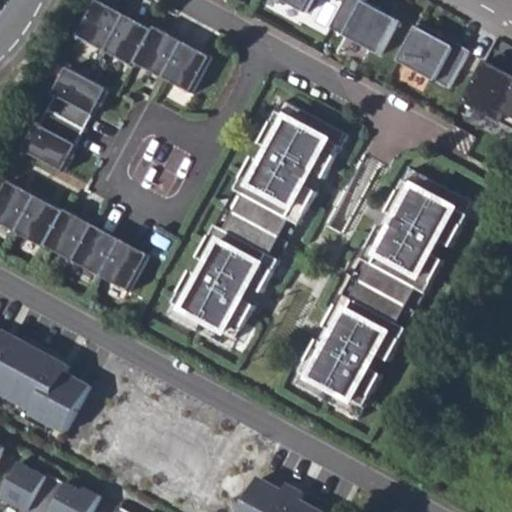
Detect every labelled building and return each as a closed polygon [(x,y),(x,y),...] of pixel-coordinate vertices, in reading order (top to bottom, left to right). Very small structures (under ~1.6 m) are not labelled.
[(273,0),(283,5),(285,2),(311,16),(319,0),(273,0)] [(352,0),(336,29),(386,56),(405,22),(371,4),(372,0),(352,0)] [(114,9),(102,2),(82,39),(139,70),(141,66),(197,97),(217,60),(206,54),(205,56),(171,38),(172,35),(160,30),(159,33),(148,27),(146,30),(112,11),(114,9)] [(114,9),(112,11),(146,30),(148,27),(114,9)] [(405,63),(456,91),(476,53),(462,45),(460,49),(447,42),(449,38),(425,25),(405,63)] [(172,35),(171,38),(205,56),(206,54),(172,35)] [(449,38),(447,42),(460,49),(462,45),(449,38)] [(511,73),(491,63),(469,104),(511,126),(511,73)] [(113,93),(72,71),(63,89),(65,90),(40,138),(37,137),(28,154),(68,176),(78,158),(76,157),(101,109),(103,110),(113,93)] [(355,138),(291,103),(267,147),(277,153),(270,167),(259,161),(241,194),(250,199),(231,234),(222,230),(204,263),(215,269),(208,282),(197,276),(173,320),(238,355),(287,264),(278,260),(297,224),(306,229),(355,138)] [(484,207),(418,172),(369,263),(378,268),(359,304),(350,299),(301,390),(366,425),(390,381),(379,374),(386,361),(397,367),(415,334),(406,329),(426,293),(434,298),(453,265),(442,259),(449,246),(460,251),(484,207)] [(24,191),(13,185),(0,208),(0,226),(50,253),(52,251),(136,297),(156,260),(145,254),(143,256),(109,238),(110,235),(99,230),(98,232),(81,223),(82,220),(71,214),(70,216),(58,209),(57,212),(22,194),(24,191)] [(24,191),(22,194),(57,212),(58,209),(24,191)] [(250,199),(241,194),(222,230),(231,234),(250,199)] [(82,220),(81,223),(98,232),(99,230),(82,220)] [(306,229),(297,224),(278,260),(287,264),(306,229)] [(110,235),(109,238),(143,256),(145,254),(110,235)] [(369,263),(350,299),(359,304),(378,268),(369,263)] [(426,293),(406,329),(415,334),(434,298),(426,293)] [(0,397),(35,416),(33,420),(67,438),(92,392),(67,378),(71,372),(7,337),(3,344),(0,342),(0,397)] [(55,511),(68,489),(49,478),(48,482),(21,467),(2,503),(18,511),(55,511)] [(316,511),(302,504),(306,498),(289,489),(285,495),(261,482),(244,511),(316,511)] [(96,511),(102,501),(87,493),(85,496),(69,487),(68,489),(55,511),(96,511)]
